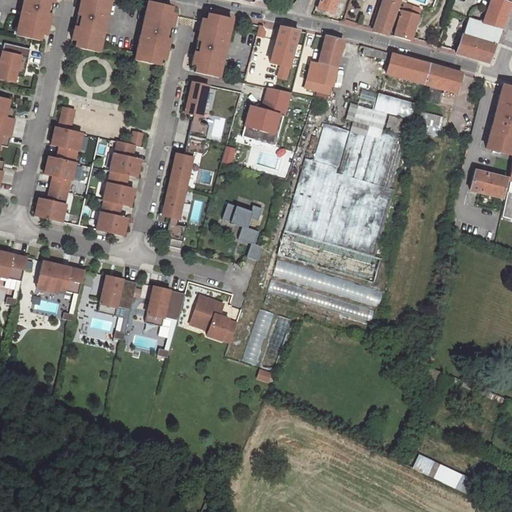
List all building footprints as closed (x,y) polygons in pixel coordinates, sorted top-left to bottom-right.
[(23,0),(18,26),(23,28),(21,36),(40,40),(41,34),(46,35),(53,0),(23,0)] [(77,40),(75,46),(94,50),(96,42),(101,44),(111,1),(105,0),(80,0),(72,39),(77,40)] [(334,13),(338,0),(322,0),(320,8),(334,13)] [(396,0),(380,0),(370,30),(385,35),(396,0)] [(488,0),(480,24),(501,31),(510,4),(497,0),(488,0)] [(159,64),(160,58),(165,59),(175,15),(175,13),(170,12),(171,6),(153,2),(151,10),(146,9),(136,51),(142,52),(140,60),(159,64)] [(415,16),(398,11),(391,37),(408,42),(415,16)] [(224,27),(226,19),(207,15),(206,21),(201,20),(201,21),(191,66),(196,67),(194,73),(213,77),(215,69),(220,70),(230,28),(224,27)] [(468,20),(463,36),(495,47),(501,31),(480,24),(468,20)] [(263,26),(260,26),(257,36),(264,38),(266,32),(263,26)] [(300,32),(281,26),(271,63),(281,66),(290,69),(300,32)] [(319,65),(336,69),(343,41),(327,36),(320,61),(319,65)] [(495,47),(463,36),(457,53),(489,64),(495,47)] [(30,49),(4,43),(0,62),(0,79),(14,83),(17,72),(18,66),(26,68),(30,49)] [(363,53),(391,61),(387,73),(423,84),(429,65),(365,47),(363,53)] [(313,60),(305,88),(317,91),(330,94),(336,69),(319,65),(320,61),(313,60)] [(432,86),(456,93),(462,74),(429,65),(423,84),(429,85),(432,86)] [(18,66),(17,72),(24,74),(26,68),(18,66)] [(287,81),(290,69),(281,66),(277,78),(287,81)] [(208,86),(191,82),(184,113),(193,115),(188,135),(205,139),(208,125),(200,123),(208,86)] [(424,101),(438,104),(441,92),(431,90),(432,86),(429,85),(424,101)] [(511,88),(503,86),(494,119),(495,119),(493,126),(492,125),(486,148),(508,155),(511,145),(511,88)] [(261,109),(284,115),(289,92),(267,87),(261,109)] [(327,269),(372,281),(378,257),(372,256),(404,137),(381,130),(385,114),(407,120),(412,103),(361,90),(357,105),(351,103),(349,110),(353,111),(347,131),(321,124),(311,161),(303,159),(277,254),(315,265),(327,268),(327,269)] [(9,101),(0,98),(0,125),(12,128),(15,115),(6,113),(7,108),(9,101)] [(276,145),(284,115),(261,109),(249,106),(242,136),(276,145)] [(74,110),(63,108),(58,129),(69,131),(74,110)] [(414,132),(436,137),(441,117),(419,111),(414,132)] [(0,125),(0,141),(0,140),(9,142),(12,128),(0,125)] [(59,147),(56,159),(74,163),(77,151),(78,151),(82,134),(69,131),(58,129),(55,128),(52,139),(56,140),(55,146),(59,147)] [(134,146),(139,147),(142,134),(133,132),(130,145),(134,146)] [(205,139),(188,135),(184,156),(175,154),(168,184),(185,188),(193,151),(202,153),(205,139)] [(131,158),(134,146),(130,145),(117,142),(114,154),(113,154),(109,171),(110,171),(128,175),(136,177),(139,166),(134,165),(136,159),(131,158)] [(236,148),(227,146),(223,161),(232,164),(236,148)] [(56,159),(48,157),(45,168),(50,169),(48,175),(52,176),(50,188),(67,192),(70,180),(71,180),(75,163),(74,163),(56,159)] [(128,175),(110,171),(108,183),(106,183),(103,200),(104,200),(121,204),(130,206),(132,195),(128,194),(129,188),(125,187),(128,175)] [(475,171),(470,190),(502,198),(507,179),(475,171)] [(185,188),(168,184),(161,215),(170,217),(165,238),(182,242),(186,227),(177,225),(185,188)] [(64,204),(67,192),(50,188),(47,200),(43,199),(41,206),(37,205),(35,216),(62,222),(65,205),(64,204)] [(121,204),(104,200),(101,213),(100,212),(96,229),(123,236),(125,225),(121,224),(123,217),(118,216),(121,204)] [(499,221),(511,223),(511,204),(504,202),(499,221)] [(222,220),(232,223),(237,208),(227,204),(222,220)] [(253,206),(251,212),(254,213),(252,219),(258,221),(262,210),(253,206)] [(237,208),(232,223),(243,227),(248,229),(252,219),(254,213),(251,212),(237,208)] [(259,233),(248,229),(243,227),(239,240),(252,244),(255,245),(259,233)] [(262,248),(255,245),(252,244),(247,258),(258,262),(262,248)] [(27,258),(0,251),(0,276),(17,280),(22,281),(27,258)] [(84,270),(43,261),(37,288),(56,292),(57,289),(74,293),(79,294),(84,270)] [(265,296),(372,319),(380,286),(274,263),(271,278),(270,278),(265,296)] [(137,282),(106,275),(98,312),(115,315),(117,306),(126,308),(131,309),(137,282)] [(22,281),(17,280),(13,298),(18,299),(22,281)] [(186,293),(154,286),(146,322),(162,326),(164,316),(173,318),(178,319),(186,293)] [(79,294),(74,293),(70,313),(74,314),(79,294)] [(224,305),(199,296),(191,321),(209,327),(208,331),(206,336),(221,341),(222,340),(228,321),(228,320),(219,317),(224,305)] [(13,298),(8,297),(6,304),(16,306),(18,299),(13,298)] [(131,309),(126,308),(120,333),(125,334),(131,309)] [(275,372),(290,319),(273,315),(274,314),(254,309),(240,360),(257,365),(257,367),(275,372)] [(64,312),(63,318),(73,321),(74,314),(70,313),(64,312)] [(178,319),(173,318),(164,349),(169,350),(178,319)] [(191,321),(190,325),(208,331),(209,327),(191,321)] [(228,321),(222,340),(230,343),(236,324),(228,321)] [(120,333),(115,331),(113,338),(123,340),(125,334),(120,333)] [(159,348),(157,355),(167,357),(169,350),(164,349),(159,348)] [(271,374),(260,370),(257,379),(268,383),(271,374)]
